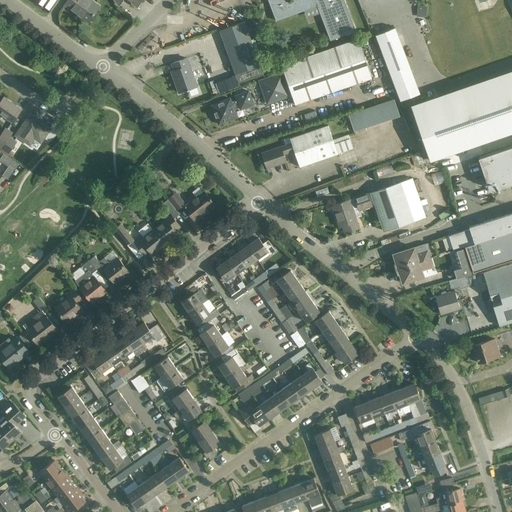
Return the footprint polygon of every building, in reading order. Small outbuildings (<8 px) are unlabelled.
[(33,0),(47,10),(54,0),(33,0)] [(67,0),(64,5),(77,14),(77,12),(88,20),(87,21),(88,22),(93,15),(93,14),(99,6),(90,0),(67,0)] [(268,0),(276,21),(317,5),(330,40),(356,31),(343,0),(268,0)] [(263,75),(260,65),(244,21),(219,30),(231,63),(232,66),(222,69),(226,78),(235,74),(236,74),(239,83),(263,75)] [(256,39),(261,37),(256,22),(251,23),(256,39)] [(385,28),(375,32),(399,99),(419,91),(394,24),(385,28)] [(369,34),(281,65),(295,105),(352,85),(360,109),(396,97),(369,34)] [(171,63),(173,70),(171,71),(179,93),(196,86),(194,80),(199,78),(196,69),(192,56),(187,58),(171,63)] [(267,103),(290,96),(280,67),(272,70),(274,76),(259,81),(267,103)] [(511,69),(411,104),(429,158),(511,129),(511,69)] [(230,98),(211,105),(219,124),(237,117),(234,109),(240,106),(241,109),(254,104),(249,91),(236,96),(237,101),(232,103),(230,98)] [(0,101),(0,114),(12,123),(21,109),(4,97),(0,101)] [(354,131),(399,116),(394,99),(348,115),(354,131)] [(49,128),(30,115),(16,135),(29,144),(34,138),(40,142),(44,137),(50,142),(60,131),(51,125),(49,128)] [(286,161),(283,155),(294,151),(299,167),(353,149),(348,134),(333,140),(328,125),(289,138),(291,143),(262,153),(267,168),(286,161)] [(0,148),(1,149),(10,137),(13,132),(5,127),(0,135),(0,148)] [(10,137),(1,149),(0,149),(0,151),(6,155),(8,154),(17,142),(10,137)] [(511,145),(478,157),(487,183),(485,184),(485,185),(487,184),(488,187),(494,190),(497,188),(498,191),(499,191),(498,189),(511,184),(511,145)] [(10,164),(2,175),(8,179),(18,164),(13,161),(11,165),(10,164)] [(370,191),(384,231),(426,216),(425,212),(430,211),(426,198),(420,200),(412,176),(370,191)] [(167,198),(179,214),(177,210),(186,204),(176,191),(167,198)] [(184,206),(195,220),(203,214),(202,213),(213,205),(214,205),(203,191),(184,206)] [(372,206),(372,205),(368,193),(368,192),(354,197),(354,198),(332,206),(339,227),(342,226),(344,233),(359,227),(352,208),(357,207),(359,211),(372,206)] [(153,229),(165,244),(178,234),(176,232),(182,227),(174,218),(179,214),(167,198),(168,199),(161,204),(168,212),(162,217),(165,220),(153,229)] [(464,246),(511,229),(511,212),(469,227),(469,228),(448,235),(453,249),(464,246)] [(165,244),(153,229),(141,239),(138,236),(133,240),(117,220),(111,225),(132,251),(137,246),(145,256),(151,251),(153,254),(165,244)] [(511,229),(464,246),(473,271),(511,258),(511,229)] [(247,245),(257,259),(267,252),(269,255),(275,251),(268,240),(262,243),(258,237),(247,245)] [(396,263),(398,268),(430,258),(427,249),(425,243),(414,247),(393,254),(396,263)] [(257,259),(247,245),(237,252),(247,266),(257,259)] [(456,278),(471,273),(463,248),(454,251),(459,268),(453,269),(456,278)] [(247,266),(237,252),(227,259),(237,273),(247,266)] [(118,258),(110,264),(104,257),(99,261),(95,256),(89,260),(100,274),(101,274),(97,269),(101,266),(115,283),(129,272),(118,258)] [(430,258),(398,268),(402,283),(423,276),(421,270),(433,266),(430,258)] [(106,291),(96,278),(100,274),(89,260),(88,261),(87,259),(83,262),(84,264),(80,267),(85,273),(75,281),(92,302),(106,291)] [(237,273),(227,259),(216,267),(226,281),(237,273)] [(265,271),(269,276),(280,268),(276,263),(265,271)] [(511,263),(483,272),(491,299),(489,300),(488,302),(491,312),(493,313),(495,313),(499,326),(511,322),(511,263)] [(283,289),(297,280),(290,270),(277,279),(283,289)] [(256,278),(259,283),(269,276),(265,271),(256,278)] [(466,276),(449,281),(452,289),(459,287),(460,289),(469,286),(466,276)] [(245,285),(249,290),(259,283),(256,278),(245,285)] [(291,300),(305,290),(297,280),(283,289),(291,300)] [(266,300),(271,297),(266,290),(270,287),(266,282),(257,288),(266,300)] [(82,310),(77,304),(83,299),(72,285),(68,288),(70,290),(65,295),(67,297),(55,307),(67,322),(82,310)] [(235,300),(249,290),(245,285),(231,295),(235,300)] [(189,312),(203,303),(195,292),(197,291),(194,286),(184,293),(188,297),(181,302),(189,312)] [(298,310),(312,301),(305,290),(291,300),(298,310)] [(457,300),(454,290),(435,296),(429,297),(433,309),(438,307),(441,315),(463,308),(460,299),(457,300)] [(38,296),(33,301),(41,311),(46,307),(38,296)] [(273,311),(278,308),(271,297),(266,300),(273,311)] [(312,301),(298,310),(306,321),(320,312),(312,301)] [(203,303),(189,312),(196,323),(199,327),(197,329),(216,316),(212,312),(210,313),(203,303)] [(278,308),(273,311),(281,322),(286,319),(278,308)] [(322,330),(336,321),(328,310),(315,320),(322,330)] [(45,314),(26,329),(37,343),(47,336),(48,337),(57,330),(45,314)] [(216,316),(197,329),(200,334),(207,344),(221,335),(214,324),(219,321),(216,316)] [(235,325),(231,319),(225,323),(229,329),(235,325)] [(286,319),(281,322),(289,333),(294,330),(286,319)] [(329,340),(343,331),(336,321),(322,330),(329,340)] [(133,330),(143,343),(153,336),(157,341),(163,337),(154,326),(149,330),(144,322),(133,330)] [(304,342),(310,338),(302,327),(297,331),(304,342)] [(123,337),(133,350),(143,343),(133,330),(123,337)] [(336,351),(350,341),(343,331),(329,340),(336,351)] [(221,358),(234,348),(231,344),(228,345),(221,335),(207,344),(215,355),(218,353),(221,358)] [(17,337),(0,350),(0,356),(9,367),(28,351),(17,337)] [(112,345),(122,358),(125,362),(129,359),(126,355),(133,350),(123,337),(112,345)] [(310,338),(304,342),(312,352),(317,348),(310,338)] [(478,362),(500,356),(495,339),(473,345),(478,362)] [(350,341),(336,351),(344,362),(358,352),(350,341)] [(103,351),(113,364),(122,358),(112,345),(103,351)] [(152,355),(155,360),(165,353),(162,348),(152,355)] [(226,377),(245,363),(235,348),(234,349),(234,348),(221,358),(224,362),(219,366),(226,377)] [(319,362),(324,358),(317,348),(312,352),(319,362)] [(101,372),(102,372),(112,365),(113,364),(103,351),(92,359),(101,372)] [(290,358),(293,363),(304,356),(300,351),(290,358)] [(142,362),(145,367),(155,360),(152,355),(142,362)] [(161,376),(174,366),(168,357),(154,366),(161,376)] [(279,366),(282,370),(293,363),(290,358),(279,366)] [(324,358),(319,362),(328,376),(335,371),(326,359),(325,360),(324,358)] [(131,370),(134,375),(145,367),(142,362),(131,370)] [(252,374),(249,376),(247,378),(243,372),(248,368),(244,364),(245,363),(226,377),(233,387),(237,385),(240,389),(255,379),(252,374)] [(118,371),(125,381),(134,375),(131,370),(130,370),(126,365),(118,371)] [(167,395),(180,386),(177,381),(182,378),(174,366),(161,376),(161,377),(156,381),(163,391),(164,390),(167,395)] [(269,372),(272,377),(282,370),(279,366),(269,372)] [(302,375),(311,389),(322,381),(312,368),(302,375)] [(113,389),(125,381),(118,371),(112,375),(115,381),(110,384),(113,389)] [(269,372),(259,380),(262,385),(272,377),(269,372)] [(91,388),(96,385),(89,375),(84,378),(91,388)] [(140,393),(145,389),(149,386),(146,382),(141,375),(137,378),(132,381),(140,393)] [(311,389),(302,375),(291,383),(300,396),(311,389)] [(262,385),(259,380),(249,387),(252,392),(262,385)] [(281,389),(290,403),(300,396),(291,383),(281,389)] [(418,408),(415,400),(420,398),(414,383),(402,388),(408,403),(414,417),(416,423),(428,418),(432,416),(428,404),(418,408)] [(96,385),(91,388),(99,399),(103,396),(96,385)] [(180,408),(194,399),(186,389),(183,391),(180,386),(167,395),(170,400),(173,398),(180,408)] [(65,406),(79,397),(72,387),(58,396),(65,406)] [(252,392),(249,387),(238,394),(241,399),(252,392)] [(399,415),(404,413),(401,406),(408,403),(402,388),(391,392),(396,408),(399,415)] [(281,389),(271,397),(280,410),(290,403),(281,389)] [(114,404),(123,398),(117,390),(108,396),(114,404)] [(391,392),(379,397),(385,412),(384,412),(387,420),(392,418),(390,410),(396,408),(391,392)] [(79,397),(65,406),(72,416),(86,407),(79,397)] [(280,410),(271,397),(261,404),(270,417),(280,410)] [(384,412),(385,412),(379,397),(367,402),(373,417),(384,412)] [(123,398),(114,404),(121,414),(130,407),(123,398)] [(183,413),(187,419),(182,423),(185,427),(197,419),(194,415),(201,410),(194,399),(180,408),(180,409),(174,414),(176,418),(183,413)] [(0,427),(12,441),(22,432),(16,426),(26,417),(12,402),(2,411),(3,412),(0,414),(0,427)] [(373,417),(367,402),(354,407),(360,422),(373,417)] [(270,417),(261,404),(250,411),(246,404),(239,409),(250,425),(256,420),(259,425),(270,417)] [(86,407),(72,416),(73,417),(72,420),(74,424),(77,423),(80,427),(94,418),(86,407)] [(130,407),(121,414),(118,416),(125,425),(137,417),(130,407)] [(344,425),(350,423),(346,413),(337,416),(341,427),(344,425)] [(137,417),(125,425),(126,426),(128,424),(136,435),(145,428),(137,417)] [(414,417),(402,422),(404,428),(416,423),(414,417)] [(94,418),(80,427),(87,437),(101,428),(94,418)] [(199,441),(212,431),(205,421),(200,424),(197,419),(185,427),(189,433),(192,431),(199,441)] [(435,440),(433,433),(431,428),(433,428),(430,420),(398,433),(401,440),(415,435),(420,446),(435,440)] [(390,427),(393,432),(404,428),(402,422),(390,427)] [(348,436),(354,433),(350,423),(344,425),(348,436)] [(12,441),(0,427),(0,446),(2,449),(12,441)] [(379,431),(381,437),(393,432),(390,427),(379,431)] [(101,428),(87,437),(94,447),(108,437),(101,428)] [(319,447),(334,441),(330,429),(315,434),(319,447)] [(212,431),(199,441),(206,451),(203,453),(207,458),(217,451),(214,446),(220,442),(212,431)] [(381,437),(379,431),(369,435),(368,433),(362,435),(365,443),(381,437)] [(354,433),(348,436),(353,447),(358,445),(354,433)] [(384,438),(388,449),(393,447),(389,436),(384,438)] [(101,457),(120,444),(118,440),(113,444),(108,437),(94,447),(101,457)] [(152,438),(144,445),(148,450),(156,444),(152,438)] [(383,450),(388,449),(384,438),(379,440),(383,450)] [(158,446),(162,452),(166,449),(168,452),(175,447),(169,439),(158,446)] [(375,442),(379,452),(383,450),(379,440),(375,442)] [(435,440),(420,446),(424,457),(440,451),(435,440)] [(334,441),(319,447),(324,458),(345,451),(343,446),(337,448),(334,441)] [(374,454),(379,452),(375,442),(370,444),(374,454)] [(400,453),(406,451),(402,442),(397,444),(400,453)] [(120,444),(101,457),(110,469),(113,467),(117,472),(131,462),(127,456),(127,453),(122,444),(121,445),(120,444)] [(358,445),(353,447),(358,459),(363,457),(358,445)] [(145,455),(149,460),(162,452),(158,446),(145,455)] [(345,451),(324,458),(328,470),(344,464),(339,453),(345,451)] [(406,451),(400,453),(405,465),(410,463),(406,451)] [(443,464),(445,464),(440,451),(424,457),(425,458),(417,461),(420,467),(427,464),(429,470),(431,469),(433,477),(446,472),(443,464)] [(135,462),(139,467),(149,460),(145,455),(135,462)] [(169,464),(178,478),(179,479),(181,480),(185,477),(185,475),(184,474),(188,471),(179,457),(169,464)] [(363,457),(358,459),(362,471),(367,469),(363,457)] [(45,479),(60,467),(54,460),(39,471),(45,479)] [(125,469),(129,474),(139,467),(135,462),(125,469)] [(410,463),(405,465),(410,479),(416,477),(410,463)] [(167,485),(178,478),(169,464),(158,472),(167,485)] [(344,464),(328,470),(333,481),(348,476),(344,464)] [(52,487),(66,476),(60,467),(45,479),(52,487)] [(119,481),(129,474),(125,469),(115,476),(119,481)] [(367,469),(362,471),(368,487),(373,484),(367,469)] [(147,479),(157,493),(167,485),(158,472),(147,479)] [(58,496),(73,484),(66,476),(52,487),(58,496)] [(348,476),(333,481),(337,494),(353,488),(348,476)] [(31,478),(25,482),(28,486),(34,482),(31,478)] [(300,483),(306,499),(307,498),(309,504),(321,499),(313,478),(300,483)] [(137,486),(147,500),(157,493),(147,479),(137,486)] [(0,486),(0,509),(13,499),(6,490),(10,487),(6,482),(0,486)] [(147,500),(137,486),(137,487),(133,482),(124,489),(137,507),(147,500)] [(416,492),(417,494),(433,489),(431,482),(415,488),(416,492)] [(289,487),(297,509),(298,509),(295,503),(306,499),(300,483),(289,487)] [(455,489),(454,483),(441,486),(442,493),(439,494),(440,497),(436,498),(437,503),(441,502),(442,505),(463,500),(459,488),(455,489)] [(73,484),(58,496),(54,499),(57,503),(59,502),(62,506),(64,504),(79,492),(73,484)] [(290,511),(297,509),(289,487),(277,492),(283,507),(285,511),(290,511)] [(38,499),(44,494),(40,490),(35,494),(38,499)] [(64,504),(71,511),(85,501),(79,492),(64,504)] [(283,507),(277,492),(265,496),(271,511),(283,507)] [(418,498),(417,494),(416,492),(405,496),(407,501),(418,498)] [(44,495),(44,494),(38,499),(41,503),(50,496),(47,493),(44,495)] [(271,511),(265,496),(254,501),(258,511),(271,511)] [(409,507),(420,503),(418,498),(407,501),(409,507)] [(13,499),(0,509),(0,511),(15,511),(20,508),(13,499)] [(463,500),(442,505),(443,508),(443,511),(464,511),(466,511),(463,500)] [(26,511),(30,511),(39,505),(36,501),(24,509),(26,511)] [(258,511),(254,501),(242,505),(244,511),(258,511)] [(432,504),(434,511),(443,508),(442,505),(441,502),(437,503),(432,504)] [(410,511),(411,511),(422,509),(420,503),(409,507),(410,511)]
